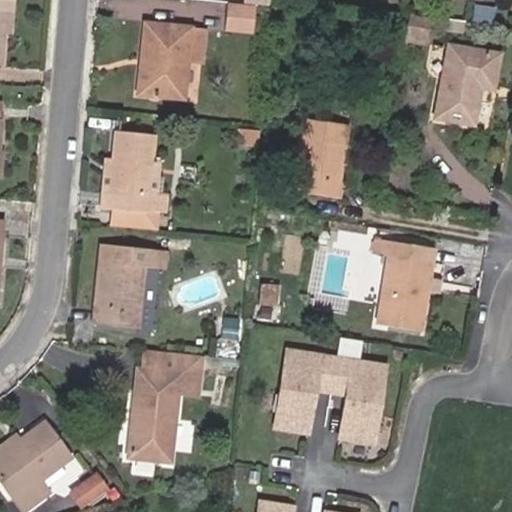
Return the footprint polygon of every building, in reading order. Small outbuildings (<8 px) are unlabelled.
[(8,37),(10,0),(4,0),(2,36),(8,37)] [(249,33),(252,5),(226,3),(223,30),(249,33)] [(429,46),(435,17),(406,13),(401,40),(429,46)] [(204,31),(143,25),(139,61),(149,62),(145,95),(180,99),(184,61),(200,62),(204,31)] [(475,87),(489,90),(496,55),(447,46),(434,117),(468,124),(475,87)] [(139,61),(136,94),(145,95),(149,62),(139,61)] [(211,141),(213,121),(171,117),(168,137),(211,141)] [(291,191),(333,198),(345,126),(303,119),(291,191)] [(259,147),(259,130),(238,129),(237,146),(259,147)] [(151,134),(112,131),(110,159),(106,210),(144,213),(145,208),(162,210),(163,194),(154,193),(146,193),(149,159),(149,158),(151,134)] [(102,158),(98,209),(106,210),(110,159),(102,158)] [(154,193),(157,160),(149,159),(146,193),(154,193)] [(143,229),(144,213),(106,210),(104,225),(143,229)] [(416,330),(431,249),(389,241),(388,241),(382,240),(373,239),(371,253),(388,256),(376,323),(416,330)] [(141,266),(159,268),(161,250),(104,244),(103,261),(101,260),(95,323),(135,328),(141,266)] [(164,285),(166,271),(148,269),(146,283),(164,285)] [(201,356),(137,349),(135,369),(199,376),(201,356)] [(384,365),(284,349),(272,425),(307,431),(314,387),(329,390),(343,392),(336,436),(371,441),(384,365)] [(176,394),(197,396),(199,376),(135,369),(128,444),(171,448),(176,394)] [(18,441),(23,446),(0,463),(0,481),(22,511),(47,491),(39,480),(68,457),(43,422),(18,441)] [(14,435),(0,445),(0,463),(23,446),(18,441),(14,435)] [(80,504),(104,496),(99,482),(75,490),(80,504)] [(290,511),(292,505),(257,500),(254,511),(332,511),(322,510),(321,511),(290,511)]
